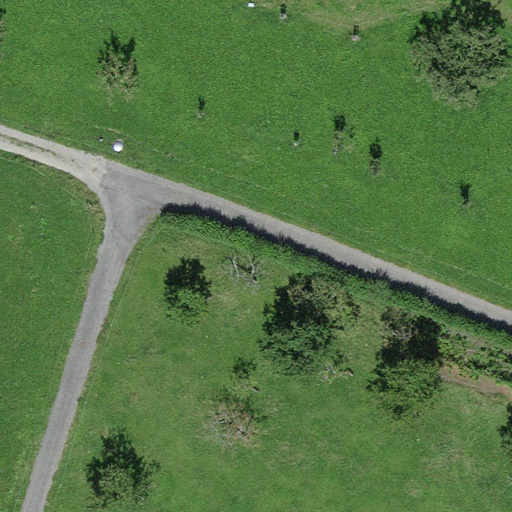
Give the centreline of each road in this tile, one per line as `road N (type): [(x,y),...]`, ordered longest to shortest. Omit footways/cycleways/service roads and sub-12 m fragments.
road 1 (track): [(511,330),(137,186)]
road 2 (track): [(36,511),(137,186)]
road 3 (track): [(137,186),(0,143)]
